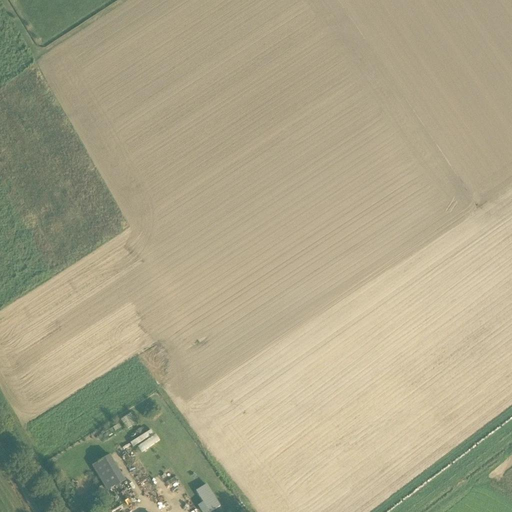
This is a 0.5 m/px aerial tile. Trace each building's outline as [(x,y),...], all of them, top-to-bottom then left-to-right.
[(132,413),(121,420),(127,429),(138,422),(132,413)] [(131,443),(134,448),(138,445),(142,453),(160,442),(153,429),(131,443)] [(93,465),(108,493),(127,483),(113,455),(93,465)] [(172,468),(158,476),(163,485),(166,483),(175,500),(186,494),(172,468)] [(196,490),(201,502),(199,503),(202,511),(212,511),(220,508),(208,484),(196,490)]
